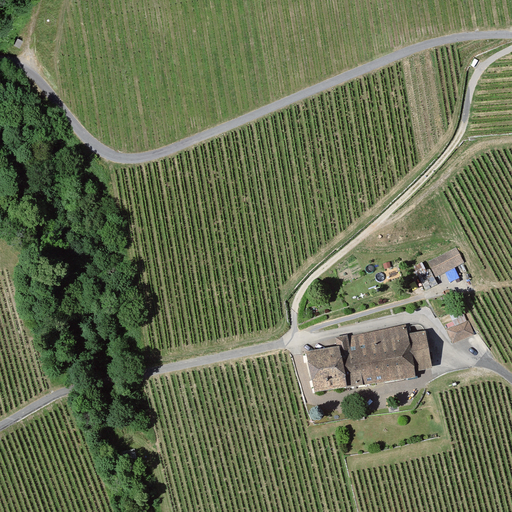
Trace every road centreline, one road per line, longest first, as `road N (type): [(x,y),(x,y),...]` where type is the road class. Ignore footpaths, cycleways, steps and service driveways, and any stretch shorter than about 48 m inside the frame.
road 1 (track): [(511,34),(413,47),(183,145),(129,158),(90,142),(29,73),(0,61)]
road 2 (track): [(511,48),(480,70),(452,149),(303,288),(291,340)]
road 3 (residential): [(0,425),(69,387),(291,340)]
road 4 (track): [(511,377),(450,355),(425,321),(410,318),(291,340)]
road 5 (track): [(454,278),(455,286),(291,340)]
